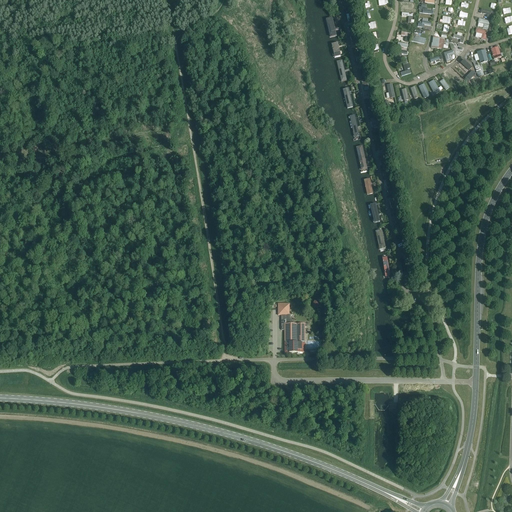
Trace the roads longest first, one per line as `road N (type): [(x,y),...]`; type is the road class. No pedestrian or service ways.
road 1 (unclassified): [(442,381),(428,307),(401,280),(339,2)]
road 2 (primary): [(0,398),(217,431),(348,476)]
road 3 (secondary): [(475,383),(483,227),(511,169)]
road 4 (unclassified): [(442,381),(276,382),(271,360)]
